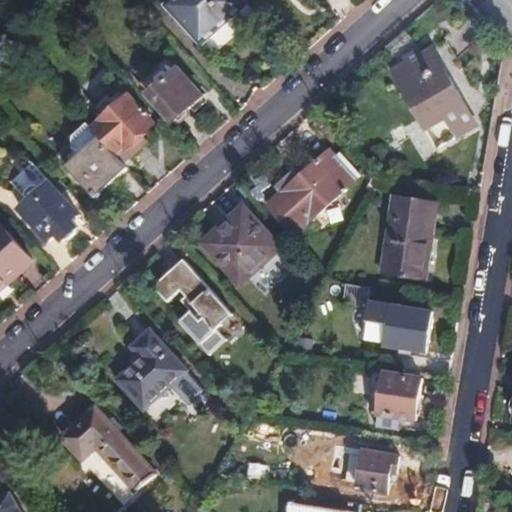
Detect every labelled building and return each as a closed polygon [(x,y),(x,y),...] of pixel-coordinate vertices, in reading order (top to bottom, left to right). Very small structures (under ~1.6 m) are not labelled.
[(245,5),(240,0),(173,0),(166,7),(201,45),(245,5)] [(394,74),(416,113),(426,131),(439,123),(451,117),(465,109),(432,52),(394,74)] [(168,60),(135,89),(145,100),(149,96),(175,125),(203,99),(168,60)] [(130,97),(92,131),(99,140),(117,159),(124,153),(130,160),(148,145),(142,137),(155,125),(130,97)] [(426,131),(416,113),(408,119),(417,136),(426,131)] [(454,123),(451,117),(439,123),(443,129),(454,123)] [(117,159),(99,140),(66,169),(93,198),(126,169),(123,167),(117,159)] [(123,167),(130,160),(124,153),(117,159),(123,167)] [(327,153),(262,211),(289,241),(353,183),(327,153)] [(12,193),(24,208),(38,223),(30,231),(44,247),(52,240),(59,248),(64,248),(71,243),(73,239),(73,234),(67,227),(73,220),(32,174),(12,193)] [(422,282),(433,203),(391,197),(381,275),(422,282)] [(38,223),(24,208),(16,215),(30,231),(38,223)] [(244,210),(204,246),(240,287),(280,251),(244,210)] [(0,292),(32,264),(0,227),(0,292)] [(233,317),(185,263),(155,288),(169,304),(183,292),(189,298),(184,304),(193,313),(181,324),(209,356),(227,342),(218,331),(233,317)] [(425,354),(432,314),(391,307),(384,347),(425,354)] [(147,410),(188,372),(152,332),(135,348),(143,358),(119,380),(147,410)] [(415,423),(421,382),(385,376),(377,417),(415,423)] [(153,472),(96,408),(63,437),(83,459),(96,448),(134,490),(153,472)] [(396,476),(398,458),(371,453),(365,493),(385,496),(389,475),(396,476)] [(20,511),(12,495),(0,500),(0,511),(20,511)]
